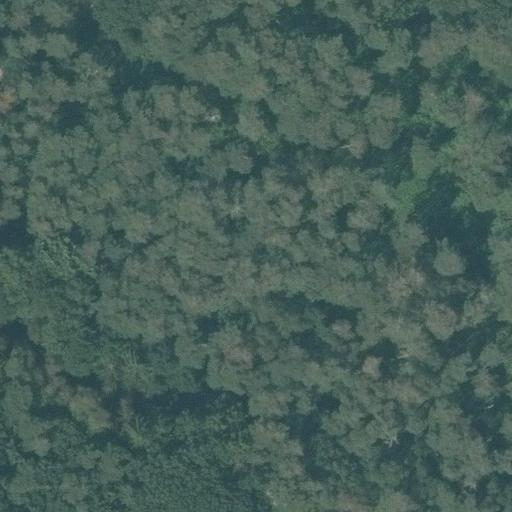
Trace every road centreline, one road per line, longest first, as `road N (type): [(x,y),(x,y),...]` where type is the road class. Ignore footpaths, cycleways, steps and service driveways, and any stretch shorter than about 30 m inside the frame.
road 1 (unknown): [(298,511),(212,387),(97,270),(0,220)]
road 2 (track): [(0,247),(95,303),(200,397),(271,511)]
road 3 (unknown): [(0,76),(104,0)]
